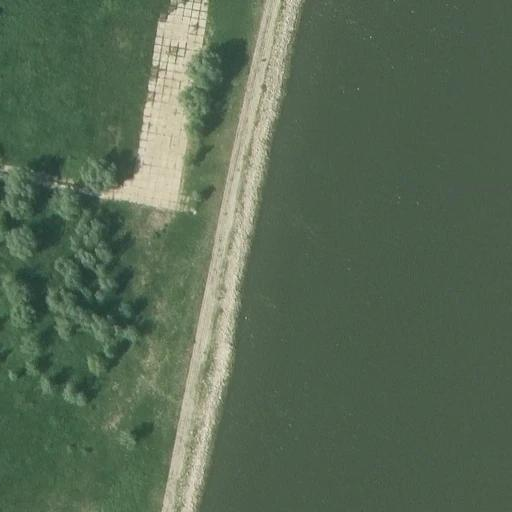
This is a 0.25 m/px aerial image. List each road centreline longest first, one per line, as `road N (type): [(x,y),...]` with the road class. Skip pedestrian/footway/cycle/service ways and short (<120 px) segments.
road 1 (track): [(194,205),(154,198),(190,3)]
road 2 (track): [(154,198),(0,171)]
